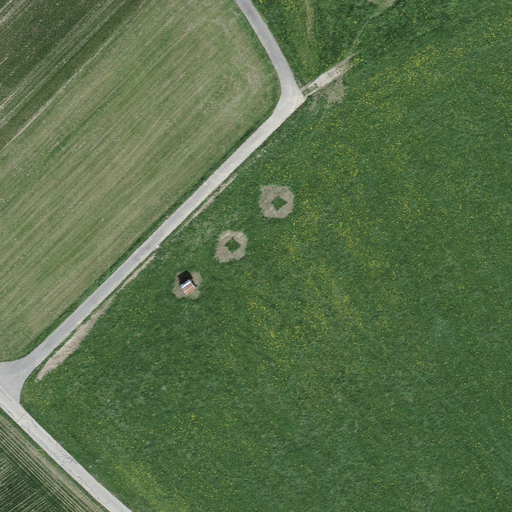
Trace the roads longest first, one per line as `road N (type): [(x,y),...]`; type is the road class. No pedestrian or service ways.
road 1 (track): [(0,392),(287,102),(284,72),(241,0)]
road 2 (residential): [(0,396),(121,511)]
